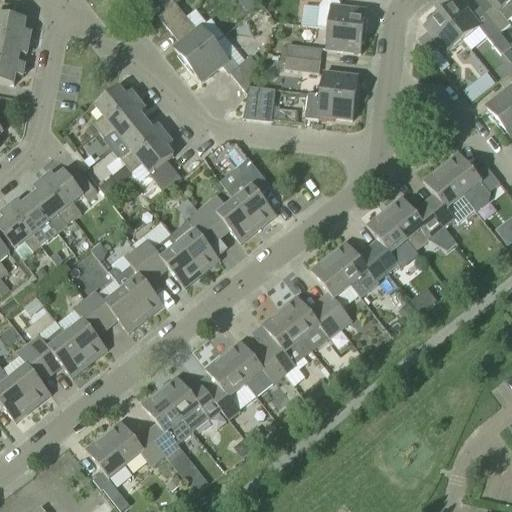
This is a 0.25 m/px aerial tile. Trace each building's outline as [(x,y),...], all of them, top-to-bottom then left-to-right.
[(159,0),(157,1),(164,9),(166,13),(173,7),(168,0),(159,0)] [(318,30),(328,31),(363,35),(366,14),(341,11),(336,1),(328,0),(321,9),(318,30)] [(511,21),(511,0),(486,0),(493,8),(484,15),(500,35),(510,27),(508,24),(511,21)] [(441,16),(463,43),(480,30),(458,2),(441,16)] [(1,18),(13,20),(15,7),(3,5),(1,18)] [(173,7),(166,13),(158,19),(172,37),(189,24),(175,6),(173,7)] [(511,49),(500,35),(484,15),(492,26),(482,34),(500,57),(511,49)] [(463,43),(441,16),(424,29),(446,57),(463,43)] [(0,40),(28,46),(31,34),(24,33),(26,23),(0,17),(0,40)] [(187,68),(215,47),(201,30),(174,52),(187,68)] [(363,35),(328,31),(325,53),(360,57),(363,35)] [(0,61),(18,65),(19,56),(26,58),(28,46),(0,40),(0,61)] [(228,63),(215,47),(187,68),(201,85),(221,69),(229,78),(230,77),(246,96),(257,68),(255,65),(250,60),(238,70),(230,60),(228,63)] [(286,60),(320,64),(322,52),(287,48),(286,60)] [(431,58),(443,73),(450,68),(438,52),(431,58)] [(255,65),(259,62),(255,56),(250,60),(255,65)] [(320,64),(286,60),(284,73),(319,77),(320,64)] [(18,65),(0,61),(0,85),(13,88),(15,78),(22,79),(25,67),(18,65)] [(511,74),(499,85),(506,94),(486,110),(500,127),(511,117),(511,74)] [(320,98),(355,102),(358,81),(323,76),(320,98)] [(474,85),(463,93),(472,104),(483,95),(474,85)] [(98,135),(138,103),(130,94),(125,98),(118,90),(94,109),(103,119),(92,127),(98,135)] [(272,116),(275,93),(249,90),(243,121),(272,124),(272,122),(285,124),(286,117),(272,116)] [(308,96),(307,108),(305,122),(318,123),(319,119),(352,123),(355,102),(320,98),(308,96)] [(138,103),(98,135),(104,142),(103,143),(110,153),(146,125),(140,117),(145,112),(138,103)] [(511,117),(500,127),(511,142),(511,117)] [(110,153),(118,162),(120,161),(126,168),(165,137),(157,128),(152,132),(146,125),(110,153)] [(84,134),(90,141),(98,135),(92,127),(84,134)] [(116,188),(131,176),(141,168),(150,178),(173,159),(166,151),(172,146),(165,137),(126,168),(110,180),(116,188)] [(217,172),(244,156),(235,141),(208,157),(217,172)] [(458,156),(440,170),(464,199),(475,213),(476,215),(488,205),(491,197),(458,156)] [(238,186),(227,194),(234,203),(258,233),(276,218),(259,198),(270,190),(248,162),(237,171),(244,180),(238,186)] [(475,213),(464,199),(440,170),(422,184),(434,198),(423,206),(444,232),(455,223),(458,226),(475,213)] [(64,175),(63,175),(56,181),(51,176),(42,183),(74,222),(81,217),(73,206),(83,198),(86,203),(96,195),(81,175),(71,183),(64,175)] [(66,228),(74,222),(42,183),(33,190),(38,196),(30,202),(49,226),(58,218),(66,228)] [(402,200),(384,215),(407,244),(415,254),(416,253),(417,254),(444,232),(423,206),(413,214),(402,200)] [(39,233),(49,226),(30,202),(22,208),(18,203),(8,210),(40,249),(47,244),(39,233)] [(240,247),(258,233),(234,203),(226,210),(217,217),(207,205),(197,214),(219,242),(230,234),(240,247)] [(33,255),(40,249),(8,210),(0,216),(0,217),(4,223),(0,225),(0,235),(14,253),(24,245),(33,255)] [(170,239),(201,277),(219,263),(209,250),(219,242),(197,214),(185,223),(187,225),(170,239)] [(391,257),(407,244),(384,215),(366,229),(377,243),(367,251),(387,277),(398,268),(391,257)] [(495,233),(507,249),(511,245),(511,236),(504,226),(495,233)] [(183,292),(201,277),(170,239),(154,252),(147,243),(135,252),(158,280),(168,272),(183,292)] [(0,280),(5,277),(7,275),(0,266),(0,264),(9,257),(0,245),(0,280)] [(328,260),(351,289),(368,275),(376,285),(387,277),(367,251),(357,259),(346,245),(328,260)] [(158,280),(135,252),(124,262),(130,269),(121,276),(120,274),(114,271),(108,276),(122,293),(145,322),(163,308),(147,289),(158,280)] [(56,255),(50,260),(57,269),(63,264),(56,255)] [(351,289),(328,260),(310,274),(328,296),(318,305),(341,334),(353,325),(334,302),(351,289)] [(47,278),(42,271),(35,276),(40,283),(47,278)] [(9,293),(0,281),(0,297),(1,299),(9,293)] [(107,332),(117,324),(127,336),(145,322),(122,293),(106,306),(95,294),(84,303),(107,332)] [(279,314),(302,343),(319,329),(330,343),(341,334),(318,305),(307,313),(297,300),(279,314)] [(65,338),(89,367),(107,353),(97,341),(107,332),(84,303),(72,312),(82,325),(65,338)] [(400,314),(412,325),(417,319),(406,309),(400,314)] [(302,343),(279,314),(261,328),(271,341),(261,349),(285,379),(313,356),(302,343)] [(71,381),(89,367),(65,338),(49,351),(38,338),(27,347),(45,370),(56,362),(71,381)] [(222,359),(244,387),(256,400),(273,387),(274,388),(285,379),(261,349),(251,358),(240,345),(222,359)] [(26,369),(9,383),(33,412),(50,398),(35,379),(45,370),(27,347),(16,356),(26,369)] [(228,399),(244,387),(222,359),(204,373),(215,386),(205,394),(221,415),(229,424),(240,415),(228,399)] [(197,385),(187,393),(177,380),(159,394),(192,436),(209,424),(221,415),(205,394),(197,385)] [(33,412),(9,383),(0,389),(0,407),(15,426),(33,412)] [(329,391),(324,384),(314,392),(319,398),(329,391)] [(141,408),(156,427),(146,436),(165,460),(170,465),(180,457),(177,448),(192,436),(159,394),(141,408)] [(102,439),(126,468),(140,457),(152,471),(165,460),(146,436),(135,444),(120,425),(102,439)] [(248,440),(253,446),(262,439),(258,433),(248,440)] [(248,450),(235,437),(225,446),(237,460),(248,450)] [(108,483),(126,468),(102,439),(85,453),(108,483)] [(177,479),(166,488),(172,495),(183,487),(177,479)] [(112,500),(118,495),(110,486),(104,491),(112,500)]
